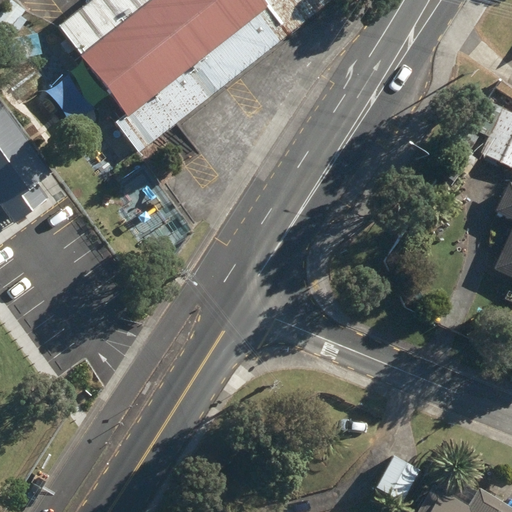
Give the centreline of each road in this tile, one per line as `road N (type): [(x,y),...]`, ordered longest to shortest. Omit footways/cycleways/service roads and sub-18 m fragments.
road 1 (secondary): [(240,305),(416,30)]
road 2 (residential): [(240,305),(511,414)]
road 3 (secondary): [(109,511),(240,305)]
